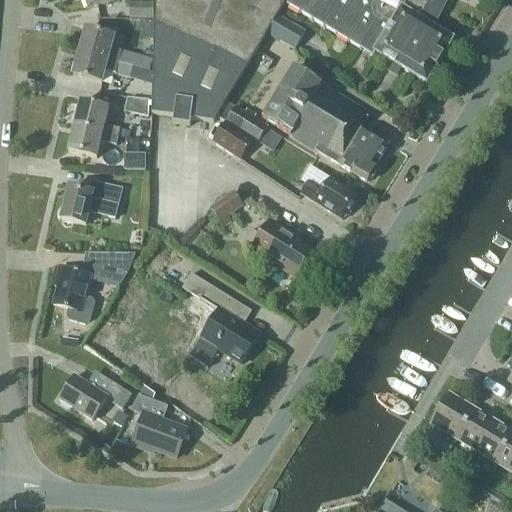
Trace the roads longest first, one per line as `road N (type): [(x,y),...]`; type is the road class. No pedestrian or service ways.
road 1 (tertiary): [(183,500),(228,490),(257,460),(511,47)]
road 2 (tertiary): [(16,491),(183,500)]
road 3 (residential): [(511,389),(489,376),(474,351),(477,323),(511,266)]
road 4 (residential): [(16,491),(18,447),(0,358)]
road 5 (residential): [(0,130),(11,0)]
